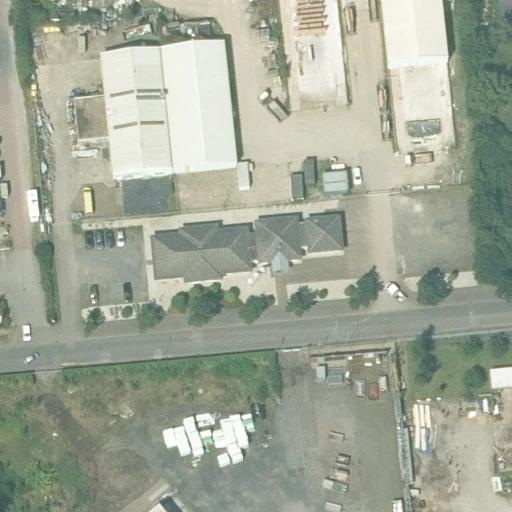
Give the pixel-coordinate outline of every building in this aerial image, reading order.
[(337,0),(276,0),(288,111),(348,104),(337,0)] [(440,0),(379,0),(396,152),(456,148),(440,0)] [(511,0),(499,0),(502,23),(511,22),(511,0)] [(223,47),(160,53),(173,175),(236,168),(223,47)] [(160,53),(100,59),(104,99),(109,141),(113,181),(173,175),(160,53)] [(104,99),(73,102),(78,144),(109,141),(104,99)] [(296,222),(256,226),(257,238),(259,264),(259,266),(274,265),(275,270),(285,269),(284,264),(299,262),(298,251),(308,250),(309,256),(341,253),(338,221),(306,224),(306,226),(296,227),(296,222)] [(216,230),(180,234),(180,239),(151,241),(155,283),(184,280),(185,286),(221,282),(220,277),(250,274),(249,265),(259,264),(257,238),(247,239),(246,233),(216,236),(216,230)]
